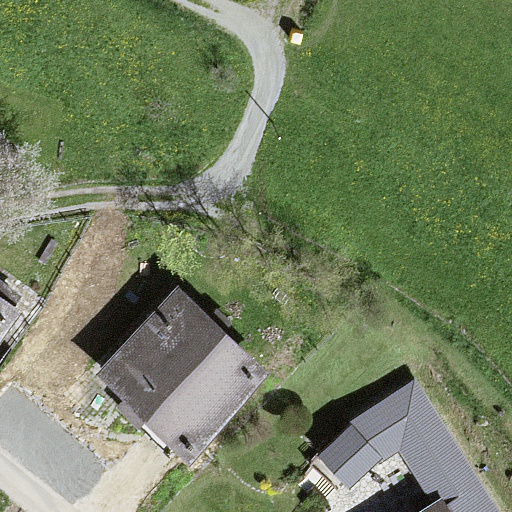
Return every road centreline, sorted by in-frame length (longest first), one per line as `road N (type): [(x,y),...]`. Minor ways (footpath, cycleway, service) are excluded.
road 1 (track): [(216,190),(239,160),(272,67),(261,31),(200,0)]
road 2 (track): [(0,211),(216,190)]
